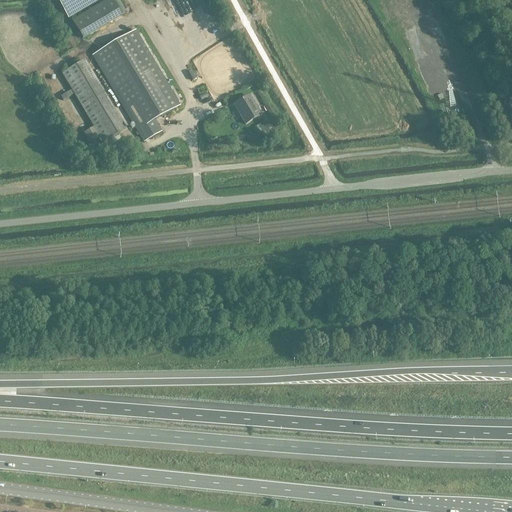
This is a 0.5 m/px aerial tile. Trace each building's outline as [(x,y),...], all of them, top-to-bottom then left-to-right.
[(58,0),(69,18),(99,0),(58,0)] [(83,40),(122,16),(112,0),(107,0),(71,21),(83,40)] [(201,0),(190,4),(195,16),(206,11),(201,0)] [(155,121),(180,106),(134,31),(92,56),(144,143),(162,132),(155,121)] [(121,133),(126,130),(84,60),(79,63),(62,74),(94,128),(84,133),(90,143),(99,138),(103,144),(121,133)] [(245,125),(261,116),(249,96),(235,105),(242,117),(241,118),(245,125)] [(272,129),(267,121),(258,125),(262,134),(272,129)]
